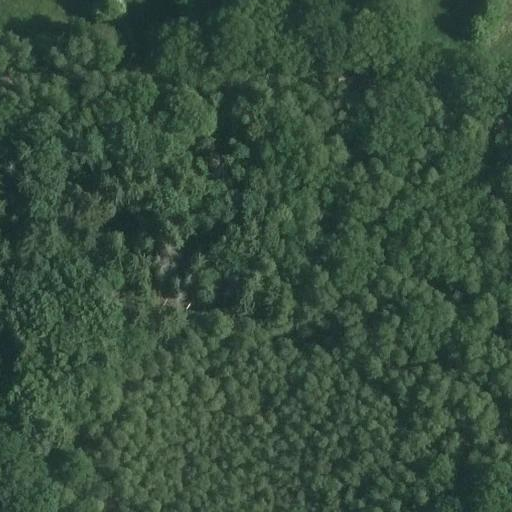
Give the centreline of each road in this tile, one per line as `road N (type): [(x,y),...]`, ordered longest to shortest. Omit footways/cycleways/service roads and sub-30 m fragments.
road 1 (track): [(143,79),(368,75),(511,117)]
road 2 (track): [(0,82),(143,79)]
